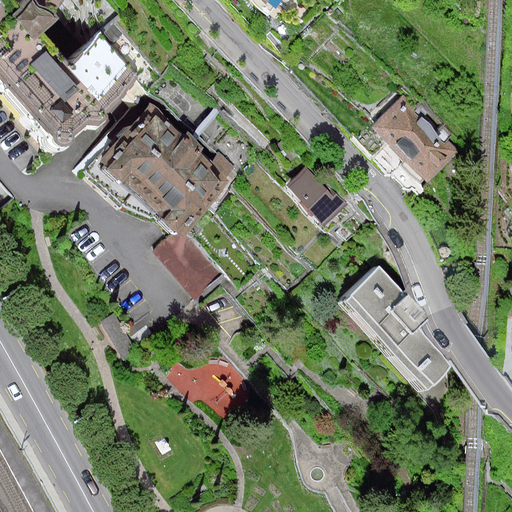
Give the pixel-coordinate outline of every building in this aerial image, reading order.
[(134,74),(96,33),(60,65),(33,36),(49,21),(29,0),(1,0),(0,1),(0,96),(49,151),(134,74)] [(448,152),(400,102),(366,134),(414,185),(448,152)] [(217,179),(144,114),(100,163),(173,228),(217,179)] [(324,225),(350,198),(309,160),(283,187),(324,225)] [(363,275),(333,303),(416,392),(438,372),(404,335),(412,327),(363,275)]
